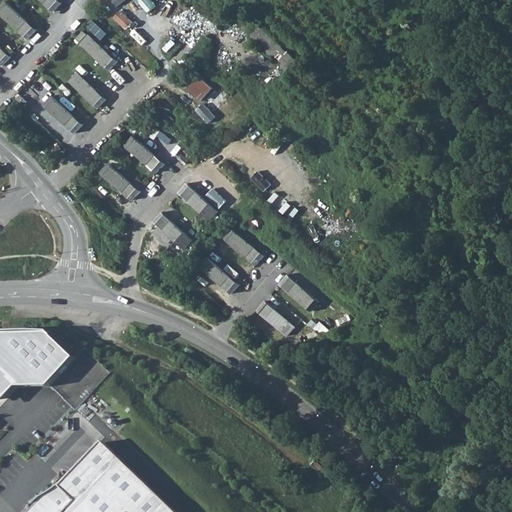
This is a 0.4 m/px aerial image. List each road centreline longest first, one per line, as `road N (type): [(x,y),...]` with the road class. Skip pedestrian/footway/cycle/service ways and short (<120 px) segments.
road 1 (residential): [(214,345),(314,418),(405,511)]
road 2 (residential): [(150,80),(44,187)]
road 3 (residential): [(127,304),(145,209),(180,169)]
road 4 (residential): [(0,98),(77,5)]
